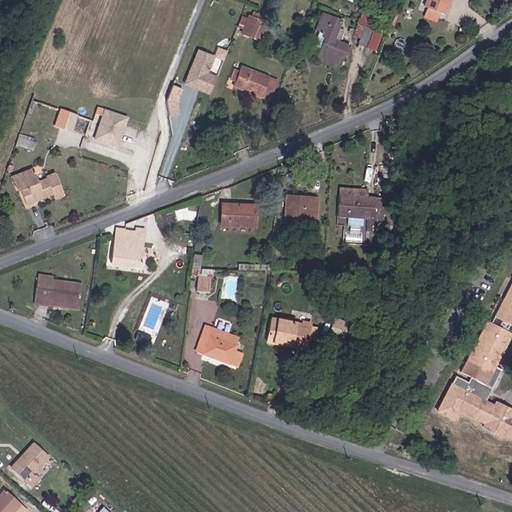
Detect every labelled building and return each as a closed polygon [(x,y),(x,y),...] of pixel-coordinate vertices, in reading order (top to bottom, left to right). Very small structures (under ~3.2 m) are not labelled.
[(443,15),(449,0),(426,0),(424,7),(427,8),(439,13),(443,15)] [(439,13),(427,8),(423,18),(435,22),(439,13)] [(257,40),(264,22),(262,21),(264,17),(252,12),(250,16),(248,16),(247,18),(242,16),(237,27),(243,30),(241,34),(257,40)] [(362,13),(357,25),(365,28),(365,27),(372,30),(371,31),(372,32),(377,18),(362,13)] [(264,22),(257,40),(263,43),(271,25),(264,22)] [(325,39),(320,51),(342,60),(344,54),(348,55),(351,49),(347,47),(347,46),(339,43),(333,40),(338,28),(338,27),(327,23),(323,34),(322,37),(325,39)] [(360,39),(365,28),(357,25),(353,37),(360,39)] [(365,48),(371,31),(372,30),(365,27),(365,28),(360,39),(358,45),(365,48)] [(333,40),(339,43),(344,30),(338,28),(333,40)] [(371,31),(365,48),(374,52),(381,35),(372,32),(371,31)] [(311,48),(320,51),(325,39),(322,37),(323,34),(318,32),(311,48)] [(182,84),(210,93),(225,48),(217,46),(214,54),(194,48),(182,84)] [(342,60),(320,51),(311,48),(310,53),(318,56),(318,57),(339,66),(342,60)] [(239,72),(234,70),(230,80),(235,82),(233,87),(260,98),(260,97),(269,100),(277,82),(241,67),(239,72)] [(181,113),(179,85),(163,86),(165,114),(181,113)] [(97,108),(93,121),(59,110),(54,127),(135,154),(141,137),(123,131),(127,118),(97,108)] [(271,111),(268,118),(274,121),(277,114),(271,111)] [(36,142),(18,137),(15,145),(33,151),(36,142)] [(33,169),(22,173),(28,188),(20,191),(26,204),(47,195),(47,194),(52,192),(54,199),(64,195),(55,173),(46,177),(47,179),(39,183),(33,169)] [(28,188),(22,173),(12,177),(18,192),(20,191),(28,188)] [(339,188),(339,195),(368,197),(368,190),(339,188)] [(373,232),(374,221),(376,198),(368,197),(339,195),(337,217),(348,218),(347,225),(363,226),(363,219),(367,219),(366,232),(373,232)] [(305,199),(305,197),(286,196),(285,216),(316,218),(318,197),(311,197),(310,199),(305,199)] [(221,226),(238,227),(255,227),(256,205),(222,204),(221,224),(221,226)] [(238,232),(238,227),(221,226),(221,224),(218,224),(219,233),(236,234),(238,232)] [(145,234),(114,229),(110,264),(140,268),(145,234)] [(193,254),(191,268),(200,269),(202,255),(193,254)] [(262,265),(271,266),(272,256),(262,256),(262,265)] [(211,277),(212,269),(210,269),(200,269),(191,268),(191,275),(198,276),(211,277)] [(49,302),(77,306),(80,284),(53,281),(53,277),(38,275),(34,304),(48,306),(49,305),(49,302)] [(209,293),(211,277),(198,276),(196,292),(209,293)] [(455,378),(437,414),(455,423),(460,413),(485,426),(483,429),(503,439),(505,436),(511,439),(511,412),(495,403),(492,407),(484,402),(501,371),(495,368),(511,336),(511,278),(511,280),(511,281),(490,323),(486,321),(459,373),(471,380),(468,385),(455,378)] [(347,302),(355,305),(357,298),(349,295),(347,302)] [(267,343),(272,344),(272,341),(293,345),(292,348),(305,350),(308,339),(316,340),(318,329),(310,327),(311,324),(302,322),(302,325),(271,319),(267,343)] [(329,336),(343,341),(349,325),(335,320),(329,336)] [(210,338),(213,329),(206,326),(196,352),(202,354),(208,338),(210,338)] [(208,338),(202,354),(238,367),(242,355),(235,352),(239,339),(213,329),(210,338),(208,338)] [(25,458),(13,472),(31,489),(40,479),(35,474),(50,458),(34,443),(23,456),(25,458)] [(10,469),(13,472),(25,458),(23,456),(10,469)] [(5,490),(0,494),(0,511),(13,511),(20,504),(5,490)]
